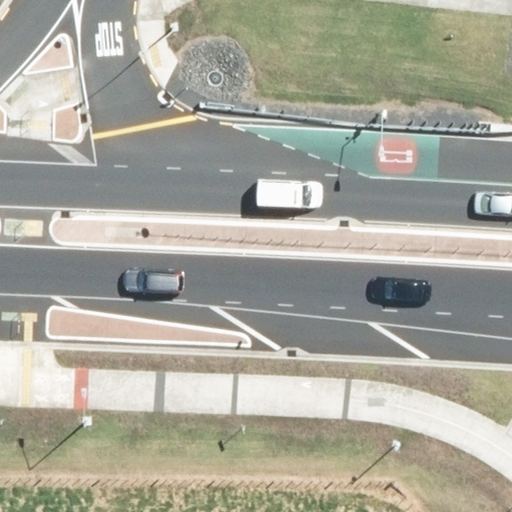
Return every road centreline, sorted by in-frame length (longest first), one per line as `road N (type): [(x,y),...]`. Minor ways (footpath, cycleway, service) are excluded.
road 1 (primary): [(511,295),(0,254)]
road 2 (primary): [(0,162),(511,178)]
